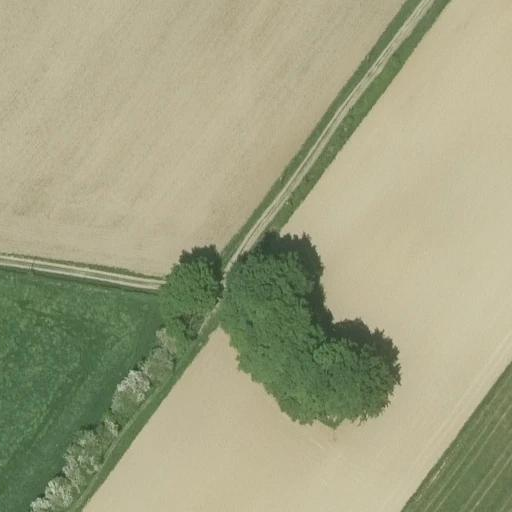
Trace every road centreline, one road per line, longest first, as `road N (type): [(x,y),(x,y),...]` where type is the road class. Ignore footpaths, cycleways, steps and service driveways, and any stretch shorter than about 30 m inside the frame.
road 1 (track): [(430,0),(218,295)]
road 2 (track): [(72,511),(212,320),(218,295)]
road 3 (track): [(0,261),(218,295)]
